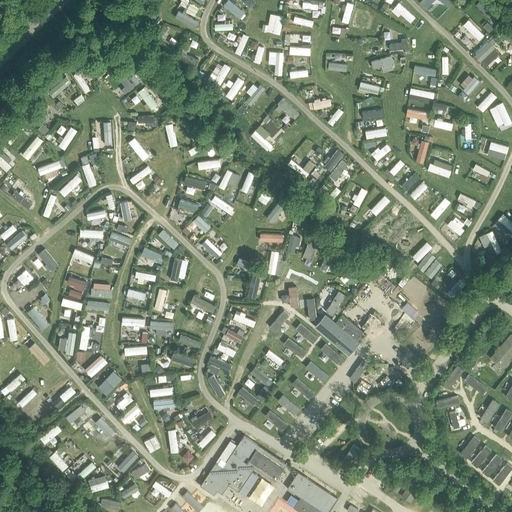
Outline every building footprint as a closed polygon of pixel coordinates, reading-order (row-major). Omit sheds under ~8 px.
[(232,0),(227,0),(224,3),(240,18),(246,12),(232,0)] [(394,6),(411,22),(416,16),(400,0),(394,6)] [(349,22),(355,3),(348,1),(343,20),(349,22)] [(358,13),(356,25),(368,27),(370,15),(358,13)] [(294,22),(314,25),(315,18),(295,15),(294,22)] [(480,39),(485,34),(469,18),(464,23),(480,39)] [(241,54),(249,35),(243,32),(235,51),(241,54)] [(172,49),(176,43),(160,35),(157,41),(172,49)] [(390,42),(390,48),(409,48),(409,36),(402,37),(402,42),(390,42)] [(197,47),(200,40),(194,38),(191,45),(197,47)] [(252,40),(251,47),(256,48),(253,59),(261,62),(266,44),(252,40)] [(364,44),(366,50),(382,46),(381,40),(364,44)] [(290,45),(290,53),(311,53),(312,46),(290,45)] [(177,50),(174,59),(197,66),(199,56),(177,50)] [(379,65),(396,62),(395,55),(377,57),(379,65)] [(124,61),(114,71),(131,89),(141,79),(124,61)] [(218,73),(213,83),(221,86),(231,66),(224,62),(224,64),(218,61),(213,71),(218,73)] [(329,61),(328,69),(348,70),(348,62),(329,61)] [(309,75),(308,64),(290,66),(291,76),(309,75)] [(74,73),(83,93),(91,90),(82,70),(74,73)] [(54,97),(73,80),(67,74),(49,91),(54,97)] [(475,87),(485,98),(491,92),(481,81),(475,87)] [(145,85),(138,90),(152,108),(159,103),(145,85)] [(82,93),(75,98),(79,104),(86,99),(82,93)] [(132,97),(136,103),(141,100),(138,94),(132,97)] [(283,96),(278,103),(295,118),(301,111),(283,96)] [(331,96),(309,101),(311,108),(332,104),(331,96)] [(268,99),(253,115),(259,120),(274,104),(268,99)] [(241,105),(237,109),(241,113),(245,109),(241,105)] [(339,106),(328,120),(334,124),(344,110),(339,106)] [(278,114),(287,122),(291,118),(282,110),(278,114)] [(35,122),(40,116),(35,111),(30,118),(35,122)] [(160,114),(138,115),(139,121),(147,121),(147,124),(160,124),(160,114)] [(436,125),(452,126),(452,120),(445,119),(445,115),(437,114),(436,125)] [(105,120),(105,143),(113,143),(113,120),(105,120)] [(128,128),(136,129),(137,121),(129,120),(128,128)] [(17,122),(8,140),(14,143),(23,125),(17,122)] [(171,145),(178,144),(173,122),(166,123),(171,145)] [(42,124),(38,129),(44,134),(48,129),(42,124)] [(58,131),(63,134),(67,127),(62,124),(58,131)] [(63,136),(57,143),(65,149),(78,129),(72,125),(64,137),(63,136)] [(387,127),(366,128),(367,136),(388,134),(387,127)] [(295,148),(292,154),(299,157),(308,136),(302,133),(301,136),(294,133),(289,145),(295,148)] [(28,159),(45,139),(38,134),(21,154),(28,159)] [(202,143),(188,148),(190,154),(204,148),(202,143)] [(134,162),(147,149),(143,145),(129,158),(134,162)] [(338,147),(325,165),(332,170),(344,152),(338,147)] [(0,159),(6,164),(10,159),(0,151),(0,159)] [(97,154),(91,156),(94,164),(100,162),(97,154)] [(199,169),(221,165),(220,157),(198,161),(199,169)] [(392,177),(406,163),(400,157),(386,171),(392,177)] [(303,166),(322,166),(322,158),(303,158),(303,166)] [(343,158),(330,174),(336,179),(350,163),(343,158)] [(92,162),(84,163),(89,185),(96,184),(92,162)] [(473,168),(488,175),(491,170),(476,162),(473,168)] [(134,183),(152,169),(148,164),(130,178),(134,183)] [(416,170),(401,184),(407,190),(421,176),(416,170)] [(256,184),(251,183),(254,174),(248,172),(242,190),(253,193),(256,184)] [(78,173),(60,189),(65,195),(83,178),(78,173)] [(157,175),(153,179),(157,183),(161,179),(157,175)] [(226,175),(220,186),(225,188),(231,177),(226,175)] [(186,176),(185,183),(205,187),(207,179),(186,176)] [(361,186),(353,202),(361,205),(368,189),(361,186)] [(262,188),(255,208),(262,211),(270,190),(262,188)] [(16,189),(12,195),(29,208),(34,202),(16,189)] [(49,216),(58,195),(52,192),(43,213),(49,216)] [(112,192),(106,194),(110,208),(116,206),(112,192)] [(231,212),(235,206),(215,194),(211,200),(231,212)] [(443,196),(433,209),(438,213),(448,201),(443,196)] [(181,198),(179,205),(197,211),(200,204),(181,198)] [(124,219),(132,218),(130,199),(122,200),(124,219)] [(389,218),(400,206),(394,200),(382,213),(389,218)] [(88,218),(108,214),(106,208),(87,212),(88,218)] [(204,208),(201,213),(206,216),(209,211),(204,208)] [(198,224),(206,231),(212,225),(199,213),(183,230),(188,234),(198,224)] [(127,232),(130,226),(120,222),(117,228),(127,232)] [(5,238),(18,228),(14,223),(1,233),(5,238)] [(507,242),(511,239),(511,225),(511,223),(502,227),(507,242)] [(174,248),(179,242),(164,227),(159,233),(174,248)] [(13,248),(28,235),(23,229),(8,243),(13,248)] [(497,252),(503,250),(493,229),(488,232),(497,252)] [(113,230),(109,244),(123,248),(124,244),(130,245),(133,235),(113,230)] [(261,231),(260,240),(283,241),(284,232),(261,231)] [(289,234),(289,251),(295,251),(295,244),(301,244),(301,234),(289,234)] [(390,235),(386,241),(405,254),(409,248),(390,235)] [(202,242),(217,257),(223,251),(208,236),(202,242)] [(312,258),(318,241),(310,238),(304,255),(312,258)] [(77,245),(76,252),(94,255),(95,249),(77,245)] [(39,253),(52,269),(59,263),(46,247),(39,253)] [(277,272),(279,251),(271,250),(269,271),(277,272)] [(331,271),(338,256),(328,252),(321,267),(331,271)] [(171,278),(179,280),(184,257),(176,256),(171,278)] [(252,270),(255,264),(240,256),(237,263),(252,270)] [(37,260),(40,267),(45,265),(42,258),(37,260)] [(21,271),(25,277),(22,279),(27,286),(35,280),(26,268),(21,271)] [(340,276),(345,281),(353,274),(348,269),(340,276)] [(157,272),(138,271),(138,279),(156,280),(157,272)] [(388,295),(389,294),(395,286),(377,271),(370,279),(388,295)] [(254,272),(248,295),(255,297),(262,274),(254,272)] [(451,297),(466,282),(461,277),(456,282),(446,272),(436,282),(451,297)] [(213,277),(205,279),(208,291),(211,290),(213,296),(218,294),(213,277)] [(414,277),(410,283),(416,287),(421,281),(414,277)] [(46,279),(41,282),(45,287),(49,284),(46,279)] [(287,284),(282,292),(291,298),(296,290),(287,284)] [(161,286),(154,307),(162,310),(168,289),(161,286)] [(91,295),(113,296),(114,288),(92,287),(91,295)] [(334,315),(347,293),(339,289),(326,310),(334,315)] [(22,308),(37,297),(33,292),(28,297),(27,295),(18,302),(22,308)] [(45,293),(41,297),(45,302),(50,299),(45,293)] [(194,293),(190,301),(213,312),(217,304),(194,293)] [(136,308),(139,298),(129,295),(126,305),(136,308)] [(313,313),(317,307),(300,295),(296,301),(313,313)] [(87,300),(87,308),(110,309),(111,301),(87,300)] [(35,305),(28,311),(44,329),(50,323),(35,305)] [(254,326),(256,320),(237,312),(234,318),(254,326)] [(396,329),(406,318),(412,324),(411,324),(416,329),(420,325),(414,320),(404,312),(390,331),(394,334),(397,330),(396,329)] [(368,327),(376,315),(372,313),(364,324),(368,327)] [(338,324),(334,321),(330,326),(322,319),(322,318),(321,318),(315,326),(316,327),(317,327),(316,326),(317,324),(346,349),(345,350),(344,349),(343,350),(345,351),(351,344),(355,347),(359,342),(354,338),(362,329),(346,315),(338,324)] [(302,332),(299,336),(304,340),(312,330),(295,317),(291,323),(302,332)] [(155,330),(165,330),(165,320),(155,320),(155,330)] [(135,331),(148,331),(148,322),(135,322),(135,331)] [(81,347),(88,348),(90,324),(83,324),(81,347)] [(241,342),(244,335),(230,327),(226,334),(241,342)] [(69,330),(69,337),(61,336),(59,348),(67,349),(66,352),(74,353),(77,331),(69,330)] [(503,367),(511,357),(511,331),(490,356),(503,367)] [(147,332),(120,333),(120,341),(148,340),(147,332)] [(200,347),(202,340),(182,333),(179,339),(200,347)] [(285,344),(282,347),(290,353),(296,344),(281,333),(277,338),(285,344)] [(218,347),(234,356),(237,350),(227,344),(228,342),(222,339),(218,347)] [(321,339),(310,354),(316,358),(327,344),(321,339)] [(10,345),(6,349),(17,363),(22,359),(10,345)] [(125,345),(125,353),(150,353),(150,345),(125,345)] [(269,348),(266,353),(274,358),(270,363),(278,368),(284,358),(269,348)] [(171,359),(193,365),(195,356),(174,350),(171,359)] [(77,351),(76,360),(84,361),(85,351),(77,351)] [(212,362),(208,369),(218,374),(222,365),(230,369),(233,364),(212,353),(209,360),(212,362)] [(300,367),(305,371),(315,358),(309,354),(300,367)] [(48,377),(57,369),(48,360),(39,368),(48,377)] [(91,376),(104,366),(99,360),(86,371),(91,376)] [(151,363),(141,364),(142,374),(152,373),(151,363)] [(353,385),(368,368),(363,363),(348,381),(353,385)] [(158,364),(154,369),(158,373),(165,371),(158,364)] [(270,385),(274,380),(256,365),(251,370),(270,385)] [(293,389),(303,372),(296,368),(287,385),(293,389)] [(22,371),(8,384),(12,390),(27,377),(22,371)] [(102,387),(108,393),(123,377),(117,372),(102,387)] [(220,397),(226,393),(215,373),(208,376),(220,397)] [(511,373),(498,392),(505,396),(511,386),(511,373)] [(194,393),(191,380),(180,383),(183,396),(194,393)] [(72,384),(60,394),(65,400),(77,390),(72,384)] [(151,395),(174,393),(173,386),(150,387),(151,395)] [(264,386),(260,391),(265,395),(269,390),(264,386)] [(279,402),(289,390),(284,386),(274,398),(279,402)] [(23,405),(38,392),(34,387),(19,401),(23,405)] [(20,388),(14,395),(19,400),(25,394),(20,388)] [(115,403),(121,409),(134,398),(128,391),(115,403)] [(54,397),(57,403),(63,400),(60,394),(54,397)] [(496,396),(483,413),(489,417),(502,401),(496,396)] [(111,397),(105,401),(109,405),(114,401),(111,397)] [(29,411),(36,422),(50,413),(42,402),(29,411)] [(196,427),(214,416),(208,406),(190,416),(196,427)] [(266,426),(277,415),(269,407),(258,419),(266,426)] [(508,429),(511,423),(511,409),(507,407),(497,422),(508,429)] [(105,435),(113,428),(100,415),(92,422),(105,435)] [(143,417),(138,422),(142,426),(147,421),(143,417)] [(57,422),(41,437),(46,443),(62,428),(57,422)] [(169,428),(171,451),(179,451),(177,428),(169,428)] [(202,447),(217,433),(213,428),(198,442),(202,447)] [(141,433),(152,445),(157,441),(145,429),(141,433)] [(230,440),(205,477),(200,485),(214,494),(217,490),(219,491),(225,482),(238,491),(252,471),(250,469),(254,463),(276,478),(286,464),(287,465),(287,464),(244,435),(244,434),(243,435),(242,435),(240,438),(241,438),(237,445),(230,440)] [(57,449),(51,454),(63,470),(69,465),(57,449)] [(119,465),(125,470),(140,454),(133,449),(119,465)] [(482,450),(476,459),(488,466),(494,457),(482,450)] [(337,474),(341,466),(322,455),(317,463),(337,474)] [(78,482),(97,465),(93,460),(73,477),(78,482)] [(136,477),(151,468),(147,461),(132,470),(136,477)] [(294,507),(300,511),(327,511),(337,497),(297,471),(296,471),(298,472),(290,482),(293,484),(289,489),(300,497),(294,507)] [(93,490),(110,486),(108,478),(91,483),(93,490)] [(133,479),(119,487),(121,490),(134,482),(133,479)] [(169,496),(173,490),(157,479),(153,484),(169,496)] [(389,487),(390,488),(396,493),(402,484),(394,479),(389,487)] [(124,496),(140,488),(137,483),(122,491),(124,496)] [(407,486),(400,496),(411,503),(417,493),(407,486)] [(196,490),(192,499),(204,504),(208,494),(196,490)] [(418,495),(414,502),(422,507),(426,500),(418,495)] [(121,507),(122,498),(102,497),(101,506),(121,507)] [(179,497),(176,502),(191,511),(194,506),(179,497)]
